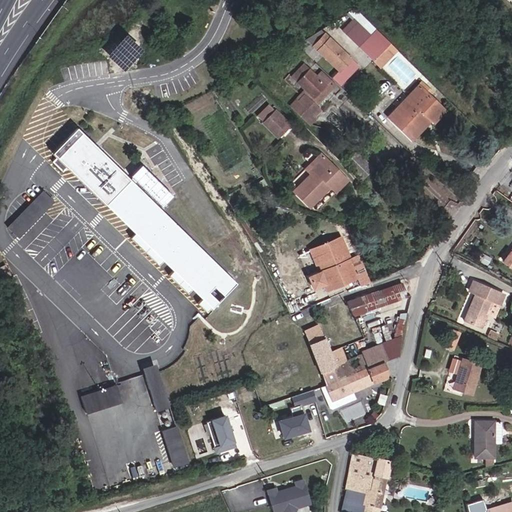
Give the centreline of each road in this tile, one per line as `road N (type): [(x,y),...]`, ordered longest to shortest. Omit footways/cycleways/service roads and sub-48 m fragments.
road 1 (residential): [(511,155),(436,262),(398,407),(373,434),(346,441)]
road 2 (residential): [(346,441),(126,511)]
